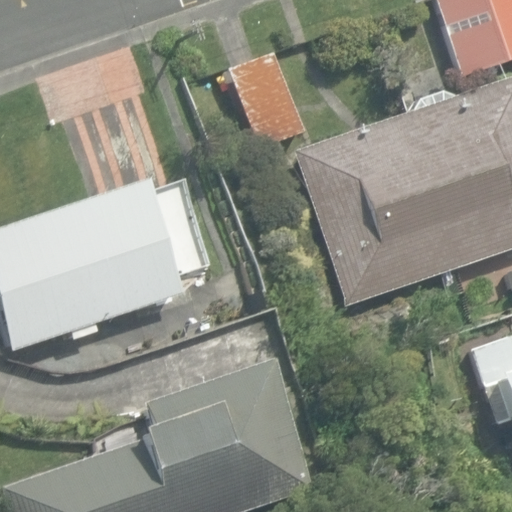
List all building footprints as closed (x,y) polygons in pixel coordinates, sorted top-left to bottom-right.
[(511,0),(428,0),(456,81),(511,61),(511,0)] [(220,72),(249,153),(295,137),(267,56),(220,72)] [(287,153),(340,307),(511,247),(511,79),(511,76),(287,153)] [(0,228),(0,343),(3,353),(62,333),(65,342),(90,334),(87,325),(176,295),(171,281),(205,270),(175,182),(141,195),(137,183),(0,228)] [(506,429),(511,447),(511,363),(510,364),(502,338),(463,352),(476,389),(480,387),(495,433),(506,429)] [(0,485),(0,509),(1,511),(240,511),(300,492),(256,364),(129,407),(140,437),(0,485)]
